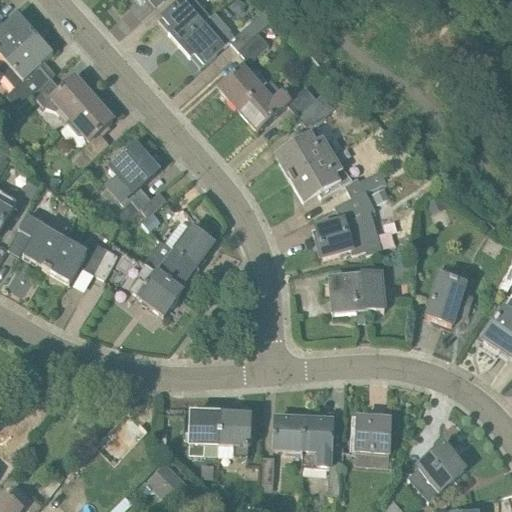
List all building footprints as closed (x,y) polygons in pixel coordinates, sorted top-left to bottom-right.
[(202,28),(209,22),(189,0),(186,0),(162,23),(172,34),(168,37),(179,49),(202,29),(202,28)] [(202,29),(179,49),(190,60),(194,57),(203,68),(223,51),(233,42),(228,37),(230,35),(214,17),(209,22),(202,28),(202,29)] [(4,66),(35,38),(17,19),(4,30),(0,25),(0,60),(4,65),(4,66)] [(238,56),(257,38),(249,29),(229,47),(238,56)] [(17,113),(32,100),(50,84),(55,80),(43,66),(52,58),(35,38),(4,66),(4,65),(0,68),(0,77),(13,92),(4,100),(17,113)] [(257,38),(238,56),(249,68),(268,50),(257,38)] [(237,115),(262,92),(243,71),(217,93),(237,115)] [(68,127),(93,104),(74,83),(60,95),(50,84),(32,100),(42,111),(53,115),(55,113),(68,127)] [(296,121),(316,103),(305,92),(290,106),(271,86),(263,93),(262,92),(237,115),(256,137),(286,110),(296,121)] [(316,103),(296,121),(304,130),(329,108),(320,99),(316,103)] [(93,104),(68,127),(87,147),(70,163),(80,174),(109,149),(102,141),(110,134),(107,131),(112,126),(93,104)] [(289,185),(330,157),(322,143),(315,132),(288,148),(291,153),(275,162),(289,185)] [(140,213),(142,211),(131,197),(156,176),(134,151),(107,175),(115,183),(104,193),(121,212),(112,220),(120,230),(139,213),(140,213)] [(364,196),(385,186),(379,175),(360,185),(357,181),(349,186),(343,175),(341,176),(330,157),(289,185),(303,208),(317,200),(319,203),(342,190),(350,203),(364,196)] [(52,195),(61,184),(60,183),(59,183),(58,182),(57,182),(56,181),(55,181),(54,181),(53,181),(52,181),(51,181),(50,181),(43,188),(52,195)] [(28,185),(25,191),(27,199),(33,202),(39,191),(28,185)] [(387,201),(382,190),(370,197),(375,207),(387,201)] [(374,215),(364,196),(350,203),(333,213),(340,227),(315,234),(323,262),(351,254),(351,257),(353,256),(352,254),(363,251),(355,225),(374,215)] [(147,221),(166,206),(158,197),(142,211),(140,213),(147,221)] [(0,199),(0,234),(10,217),(15,208),(0,199)] [(445,212),(440,199),(426,204),(431,217),(445,212)] [(166,206),(147,221),(140,227),(149,238),(175,216),(166,206)] [(26,220),(7,254),(19,260),(29,242),(32,244),(22,262),(45,275),(64,242),(51,235),(44,230),(26,220)] [(172,256),(195,273),(212,250),(190,233),(172,256)] [(64,242),(45,275),(69,289),(80,270),(93,278),(106,254),(105,253),(92,246),(88,253),(75,245),(74,248),(64,242)] [(195,273),(172,256),(159,246),(142,269),(155,278),(155,279),(178,295),(195,273)] [(93,278),(105,284),(118,260),(106,254),(93,278)] [(390,286),(417,284),(415,265),(388,268),(390,286)] [(464,325),(469,312),(472,302),(463,299),(466,290),(463,289),(465,282),(438,273),(435,280),(440,282),(427,322),(451,330),(454,321),(464,325)] [(181,298),(178,295),(155,279),(146,291),(137,302),(163,322),(181,298)] [(364,286),(364,283),(328,287),(331,320),(365,317),(364,305),(373,303),(369,285),(364,286)] [(511,301),(511,302),(482,345),(511,365),(511,363),(511,301)] [(217,462),(219,421),(189,420),(187,451),(188,451),(187,460),(217,462)] [(219,421),(217,462),(246,463),(246,454),(247,454),(249,423),(219,421)] [(301,460),(302,424),(274,423),(272,456),(285,457),(285,460),(301,460)] [(302,424),(301,460),(300,472),(327,473),(326,500),(339,500),(339,490),(341,490),(341,465),(330,464),(331,425),(302,424)] [(388,461),(389,427),(355,426),(354,459),(354,471),(387,473),(388,461)] [(435,506),(450,492),(447,488),(463,474),(442,451),(407,483),(428,506),(431,502),(435,506)] [(272,496),(273,463),(260,462),(259,495),(272,496)] [(39,493),(49,501),(59,487),(50,479),(39,493)] [(147,509),(149,511),(158,511),(173,497),(155,480),(146,489),(157,498),(147,509)] [(38,511),(41,509),(14,488),(0,506),(0,511),(38,511)] [(199,511),(206,506),(197,497),(185,508),(187,511),(199,511)]
